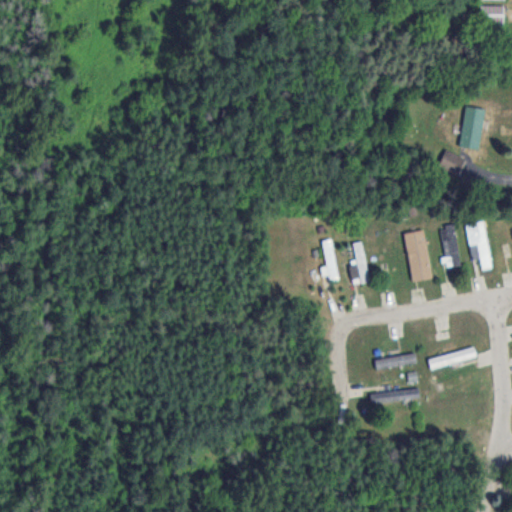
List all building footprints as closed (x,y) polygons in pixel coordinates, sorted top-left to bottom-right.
[(504,23),(504,5),(480,5),(480,23),(504,23)] [(486,109),(466,105),(459,145),(479,149),(486,109)] [(459,175),(466,156),(445,148),(438,167),(459,175)] [(492,267),(485,220),(467,223),(472,258),(481,257),(482,269),(492,267)] [(441,228),(446,267),(460,265),(455,226),(441,228)] [(328,281),(339,279),(332,238),(322,240),(328,281)] [(350,264),(352,281),(368,280),(364,241),(354,242),(356,264),(350,264)] [(421,399),(420,388),(371,392),(372,403),(421,399)]
